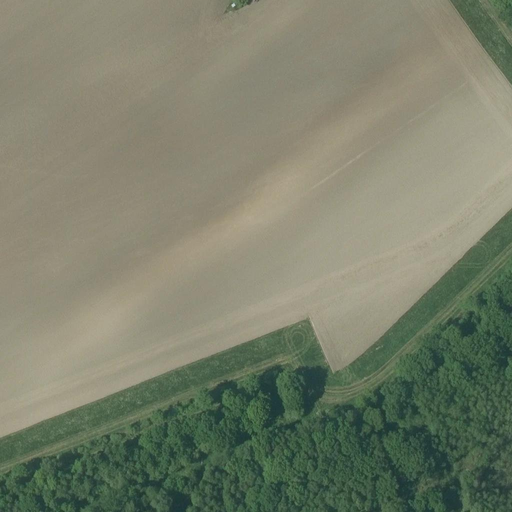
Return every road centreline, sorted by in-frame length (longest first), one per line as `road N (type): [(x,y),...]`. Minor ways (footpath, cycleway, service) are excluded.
road 1 (track): [(0,493),(289,379)]
road 2 (track): [(415,511),(394,402),(372,395),(281,428),(266,388)]
